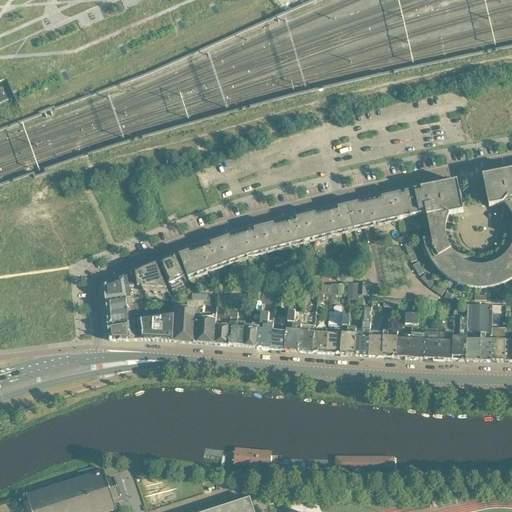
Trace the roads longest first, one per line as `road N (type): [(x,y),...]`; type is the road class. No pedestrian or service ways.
road 1 (residential): [(99,358),(94,287),(103,275),(251,218),(511,158)]
road 2 (tertiary): [(179,360),(511,379)]
road 3 (tertiary): [(0,399),(163,361)]
